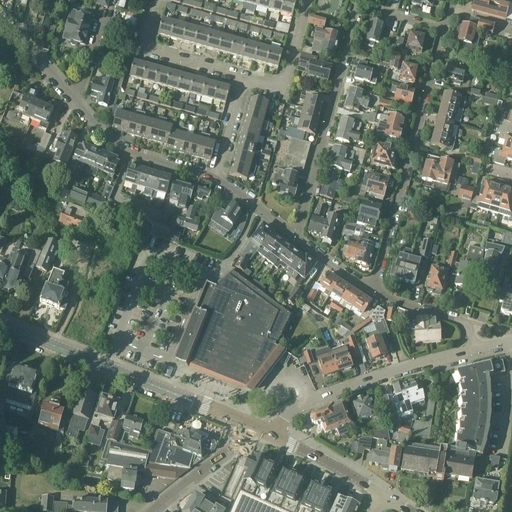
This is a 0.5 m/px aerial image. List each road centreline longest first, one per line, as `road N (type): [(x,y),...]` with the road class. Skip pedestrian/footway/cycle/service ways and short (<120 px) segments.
road 1 (residential): [(214,178),(117,147),(0,20)]
road 2 (residential): [(373,290),(444,28)]
road 3 (tertiary): [(245,425),(0,325)]
road 4 (residential): [(293,234),(355,3)]
road 5 (residential): [(270,435),(288,413),(313,401),(474,349)]
road 6 (residential): [(156,0),(144,49),(243,82)]
road 7 (residential): [(243,82),(282,90),(307,0)]
road 8 (residential): [(152,511),(232,449),(245,425)]
road 9 (tertiary): [(381,495),(270,435)]
road 10 (residential): [(474,349),(461,320),(373,290)]
